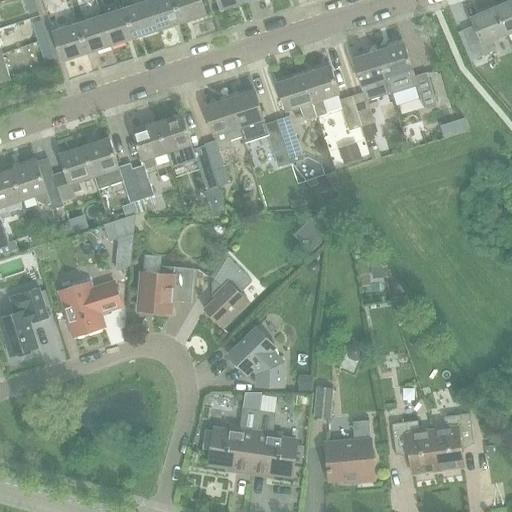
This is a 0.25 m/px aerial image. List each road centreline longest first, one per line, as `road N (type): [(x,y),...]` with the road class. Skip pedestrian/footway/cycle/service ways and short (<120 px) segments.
road 1 (residential): [(0,134),(415,0)]
road 2 (residential): [(154,511),(188,385),(174,351),(136,346),(0,387)]
